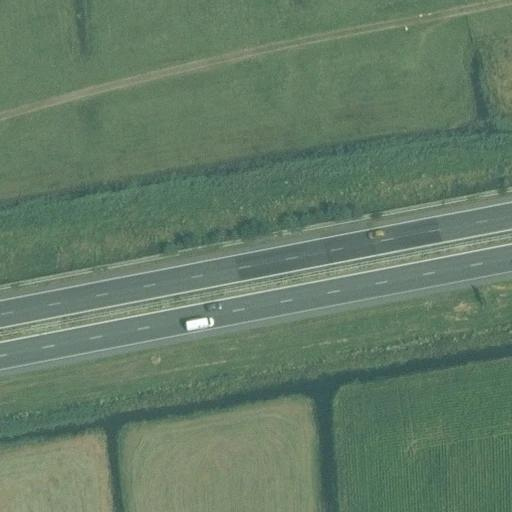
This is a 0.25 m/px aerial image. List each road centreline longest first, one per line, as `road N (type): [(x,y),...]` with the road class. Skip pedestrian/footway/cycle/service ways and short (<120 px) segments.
road 1 (track): [(0,118),(182,69),(511,1)]
road 2 (trunk): [(0,357),(511,258)]
road 3 (trunk): [(511,217),(0,315)]
